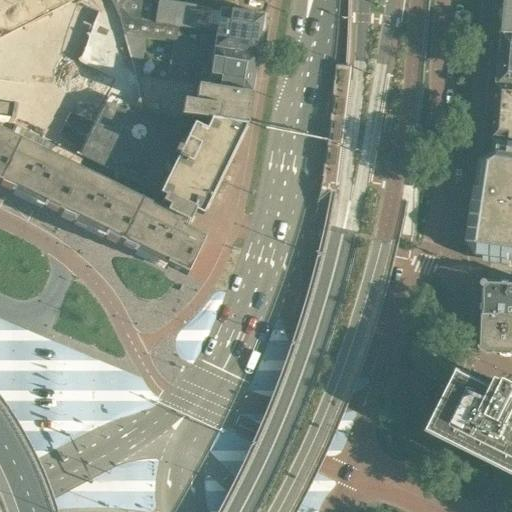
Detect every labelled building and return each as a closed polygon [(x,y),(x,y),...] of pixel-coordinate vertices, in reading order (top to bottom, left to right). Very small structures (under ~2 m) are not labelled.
[(173,43),(257,56),(263,16),(219,9),(157,0),(110,0),(119,18),(123,35),(145,39),(173,43)] [(263,16),(265,0),(169,0),(170,2),(263,16)] [(511,34),(504,34),(500,85),(511,85),(511,34)] [(129,56),(134,76),(140,77),(145,39),(123,35),(129,56)] [(168,80),(251,93),(257,56),(173,43),(168,80)] [(511,85),(500,85),(498,113),(511,113),(511,85)] [(185,226),(186,226),(187,227),(194,212),(158,195),(12,123),(14,109),(0,107),(0,185),(185,277),(203,239),(183,230),(185,226)] [(511,142),(511,113),(498,113),(496,141),(511,142)] [(511,142),(496,141),(495,141),(493,154),(481,162),(479,177),(481,177),(479,189),(477,188),(477,190),(479,190),(477,202),(475,202),(475,203),(477,204),(475,215),(473,215),(473,217),(475,217),(473,229),(471,229),(471,230),(473,231),(471,242),(469,242),(469,244),(478,257),(486,258),(485,264),(511,267),(511,262),(511,261),(511,142)] [(421,197),(422,192),(423,185),(412,183),(411,187),(408,202),(416,203),(420,204),(421,197)] [(128,274),(123,284),(152,297),(157,287),(128,274)] [(485,288),(484,317),(511,317),(511,283),(491,283),(488,280),(483,285),(485,288)] [(483,351),(486,354),(511,355),(511,317),(484,317),(483,351)] [(466,377),(437,435),(464,449),(491,462),(511,472),(511,386),(506,384),(501,394),(466,377)]
